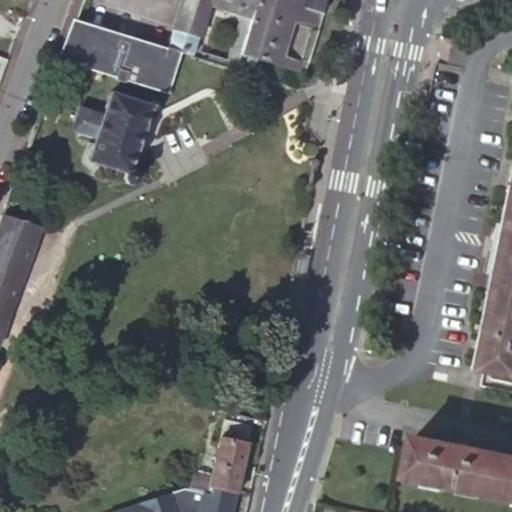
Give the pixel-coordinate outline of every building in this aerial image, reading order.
[(199,0),(252,16),(240,52),(303,72),(315,36),(326,3),(315,0),(199,0)] [(75,21),(71,20),(61,49),(93,60),(90,68),(112,75),(111,77),(121,81),(122,79),(163,92),(169,75),(168,74),(174,53),(169,52),(168,51),(107,32),(75,21)] [(190,55),(197,33),(177,26),(170,49),(168,48),(168,51),(169,52),(174,53),(175,50),(190,55)] [(61,49),(57,58),(90,68),(93,60),(61,49)] [(119,170),(128,167),(140,135),(149,110),(145,104),(109,92),(99,116),(93,135),(85,157),(119,170)] [(430,96),(421,94),(418,112),(426,113),(430,96)] [(145,104),(149,110),(154,110),(157,108),(159,105),(159,101),(156,99),(154,98),(151,98),(149,99),(147,101),(146,102),(145,104)] [(93,135),(99,116),(78,108),(72,127),(93,135)] [(128,167),(119,170),(118,174),(118,177),(120,179),(123,181),(126,182),(128,181),(131,180),(132,177),(133,175),(132,172),(132,170),(130,168),(128,167)] [(511,189),(476,367),(486,370),(511,244),(511,189)] [(0,326),(34,228),(0,215),(0,326)] [(511,244),(486,370),(511,375),(511,244)] [(306,254),(299,252),(295,269),(303,271),(306,254)] [(402,427),(349,413),(342,439),(395,453),(402,427)] [(218,437),(246,441),(249,427),(221,422),(218,437)] [(246,441),(218,437),(209,476),(207,489),(234,496),(246,441)] [(511,455),(420,437),(411,478),(511,498),(511,455)] [(207,489),(209,476),(191,472),(187,490),(202,494),(203,488),(207,489)] [(230,511),(234,496),(207,489),(203,488),(202,494),(187,490),(183,489),(117,511),(230,511)]
